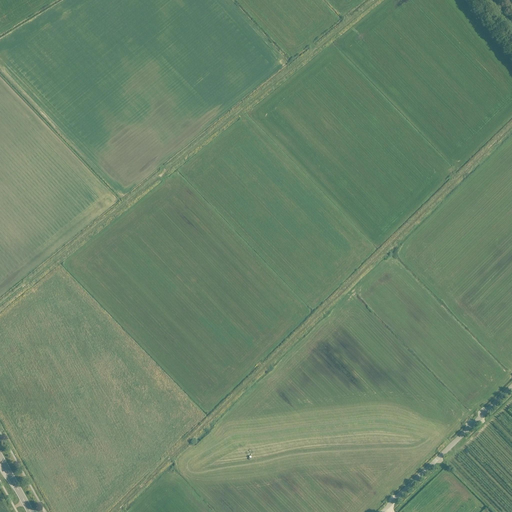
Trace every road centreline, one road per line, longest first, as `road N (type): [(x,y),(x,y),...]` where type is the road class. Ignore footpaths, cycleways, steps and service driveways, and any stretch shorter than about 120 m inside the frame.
road 1 (track): [(0,306),(375,0)]
road 2 (unclassified): [(382,511),(511,386)]
